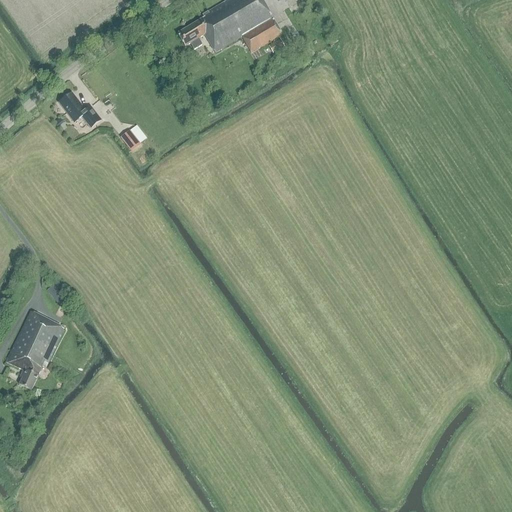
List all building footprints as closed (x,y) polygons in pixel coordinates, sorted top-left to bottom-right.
[(251,54),(282,35),(261,0),(229,0),(202,16),(204,18),(177,34),(178,36),(178,37),(183,45),(184,47),(190,44),(193,50),(201,45),(198,39),(204,35),(214,52),(214,51),(215,52),(241,37),(251,54)] [(285,50),(280,40),(268,47),(272,55),(273,54),(274,56),(285,50)] [(72,122),(80,116),(90,129),(100,121),(90,107),(85,111),(73,97),(71,98),(69,96),(58,104),(72,122)] [(141,145),(129,130),(119,138),(131,153),(141,145)] [(18,385),(32,392),(42,367),(45,368),(63,331),(30,313),(9,354),(10,354),(5,363),(22,371),(19,377),(22,378),(18,385)]
